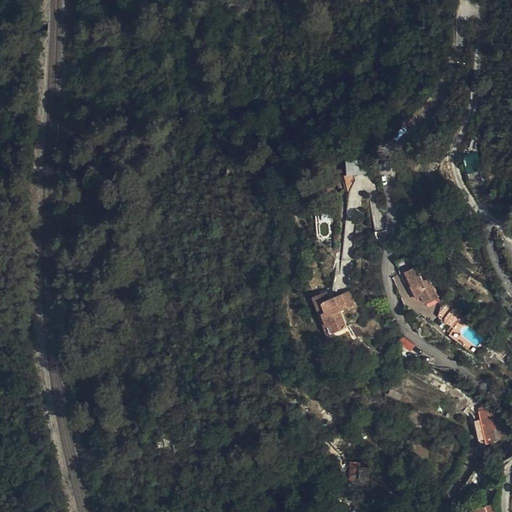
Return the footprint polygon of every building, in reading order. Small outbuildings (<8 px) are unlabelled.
[(349,157),(350,172),(369,171),(368,156),(349,157)] [(239,169),(251,168),(252,158),(239,157),(239,169)] [(424,260),(407,267),(413,281),(411,282),(417,296),(422,294),(425,301),(439,295),(424,260)] [(366,298),(367,297),(361,283),(358,284),(362,297),(366,298)] [(339,327),(346,324),(343,317),(340,319),(335,305),(338,304),(334,294),(341,291),(338,284),(324,290),(339,327)] [(338,304),(335,305),(340,319),(343,317),(346,324),(359,319),(352,303),(366,298),(362,297),(358,284),(353,286),(355,290),(349,293),(347,289),(341,291),(334,294),(338,304)] [(460,312),(448,300),(440,302),(437,313),(452,325),(455,322),(458,324),(462,320),(457,316),(460,312)] [(424,320),(423,320),(421,321),(416,325),(416,327),(417,329),(417,331),(419,332),(420,333),(423,334),(429,329),(429,328),(429,326),(429,325),(428,323),(427,322),(426,321),(424,320)] [(404,335),(399,340),(409,349),(414,344),(404,335)] [(496,441),(496,438),(504,437),(503,433),(500,433),(496,415),(491,415),(491,413),(482,415),(487,443),(496,441)] [(363,455),(362,473),(370,474),(371,456),(363,455)] [(493,470),(491,480),(497,482),(500,472),(493,470)] [(492,511),(497,511),(496,506),(493,495),(487,498),(491,511),(492,511)] [(475,502),(478,511),(496,511),(497,511),(492,511),(491,511),(487,498),(475,502)]
